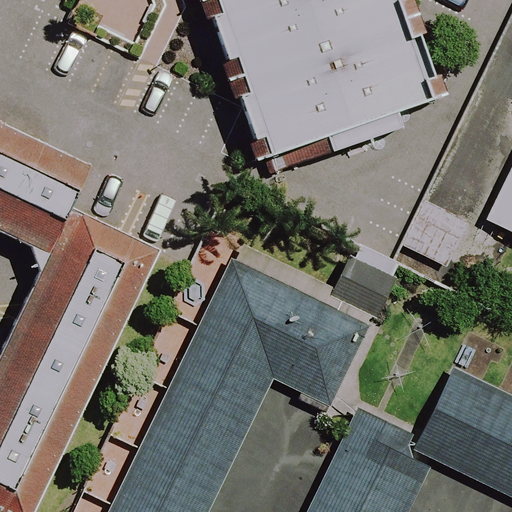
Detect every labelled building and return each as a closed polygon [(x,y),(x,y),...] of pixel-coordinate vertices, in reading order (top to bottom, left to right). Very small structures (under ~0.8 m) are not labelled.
[(444,91),(411,0),(210,0),(265,154),(444,91)] [(0,222),(42,240),(52,265),(0,375),(0,511),(36,511),(166,241),(83,202),(103,161),(62,141),(0,112),(0,222)] [(472,225),(424,201),(401,246),(449,270),(472,225)] [(383,324),(246,259),(124,511),(239,511),(303,380),(346,401),(383,324)] [(511,390),(476,373),(438,454),(511,489),(511,390)] [(427,511),(447,473),(364,433),(325,511),(427,511)]
